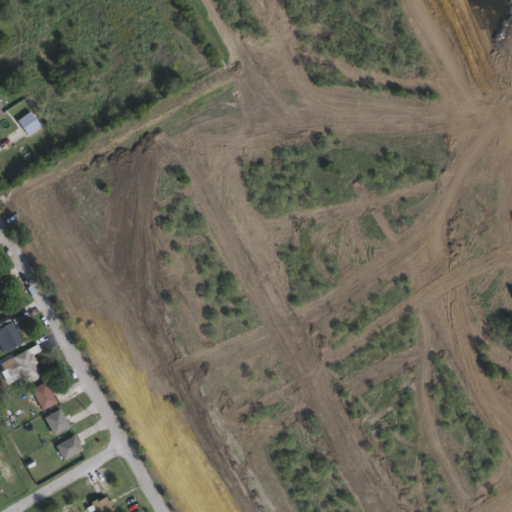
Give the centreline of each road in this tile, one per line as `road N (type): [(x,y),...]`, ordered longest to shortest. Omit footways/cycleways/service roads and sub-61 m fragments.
road 1 (residential): [(167,511),(0,230)]
road 2 (residential): [(128,440),(1,511)]
